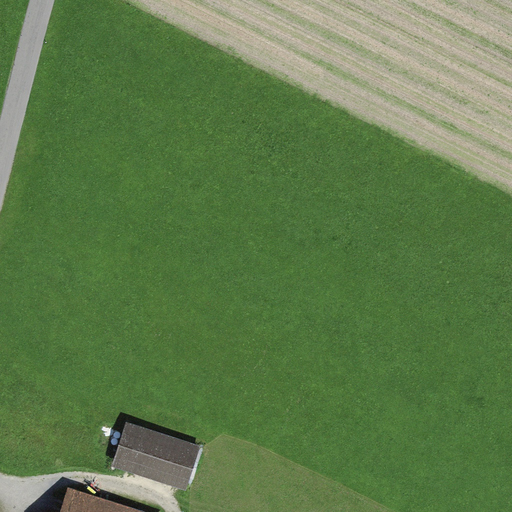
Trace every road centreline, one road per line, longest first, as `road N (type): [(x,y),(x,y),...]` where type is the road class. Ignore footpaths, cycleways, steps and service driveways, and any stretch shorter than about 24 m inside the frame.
road 1 (track): [(177,511),(165,493),(98,477),(51,478),(27,493),(0,478)]
road 2 (unclassified): [(0,170),(43,0)]
